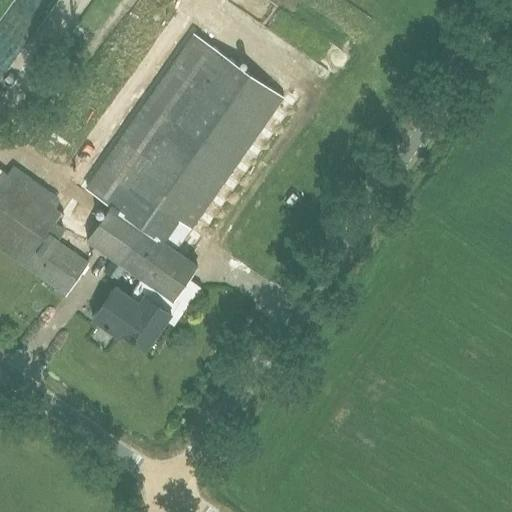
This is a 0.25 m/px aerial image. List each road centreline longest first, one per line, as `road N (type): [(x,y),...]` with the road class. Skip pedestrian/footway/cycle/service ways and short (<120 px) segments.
road 1 (unclassified): [(167,490),(508,0)]
road 2 (unclassified): [(167,490),(0,373)]
